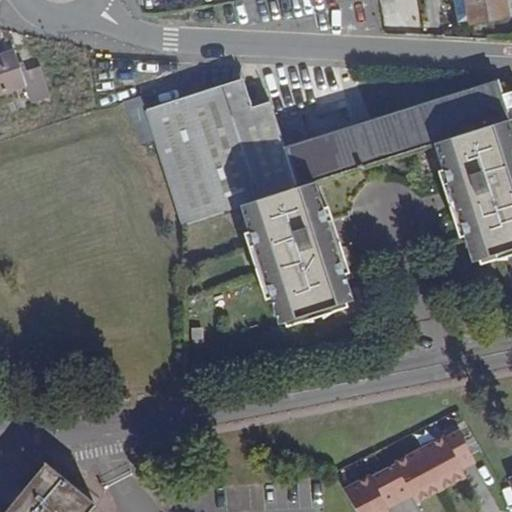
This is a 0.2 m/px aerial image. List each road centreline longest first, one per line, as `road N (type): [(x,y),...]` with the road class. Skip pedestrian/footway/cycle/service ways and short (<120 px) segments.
road 1 (residential): [(511,354),(105,432),(0,437)]
road 2 (residential): [(511,59),(170,40),(118,26),(93,8)]
